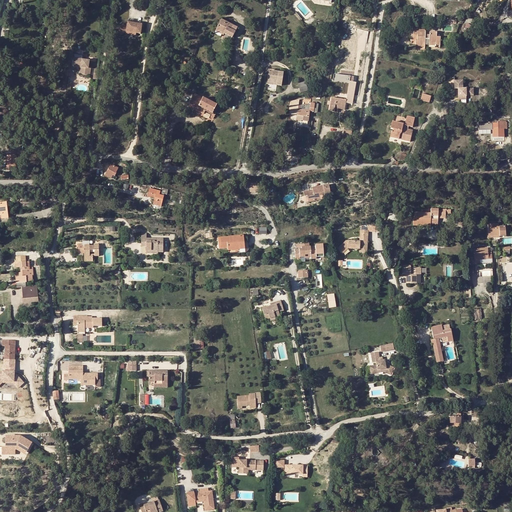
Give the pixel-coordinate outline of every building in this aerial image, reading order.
[(216,30),(224,34),(232,38),(237,27),(221,19),(216,30)] [(142,26),(131,24),(131,25),(127,24),(124,24),(115,30),(121,37),(126,33),(141,35),(142,26)] [(428,34),(425,34),(426,31),(424,29),(413,29),(413,35),(411,35),(411,40),(413,41),(413,42),(415,42),(415,45),(418,46),(422,47),(422,46),(425,46),(425,39),(429,39),(429,43),(440,44),(440,37),(437,37),(437,33),(429,32),(429,34),(429,35),(428,35),(428,34)] [(88,63),(80,63),(80,62),(71,61),(71,70),(79,70),(79,77),(90,78),(90,70),(88,70),(86,70),(86,68),(88,68),(88,63)] [(283,73),(269,71),(267,82),(276,83),(276,85),(281,85),(283,73)] [(348,81),(350,81),(351,80),(352,80),(353,75),(333,72),(332,78),(348,81)] [(346,100),(343,100),(331,98),(329,111),(341,112),(342,109),(344,109),(345,102),(352,104),(355,82),(350,81),(348,81),(346,100)] [(458,98),(466,97),(466,96),(473,95),(473,88),(463,89),(462,81),(454,81),(454,89),(457,89),(458,98)] [(202,109),(205,111),(205,110),(213,113),(217,105),(195,94),(189,107),(200,112),(202,109)] [(431,97),(422,94),(420,100),(429,102),(431,97)] [(298,110),(296,119),(308,121),(309,111),(317,112),(318,104),(310,103),(310,106),(302,105),(302,106),(298,105),(299,100),(290,102),(289,108),(298,110)] [(414,118),(406,116),(405,125),(404,127),(403,126),(403,125),(391,123),(390,129),(393,129),(392,132),(391,131),(390,137),(399,139),(399,137),(401,137),(401,139),(410,141),(412,131),(408,130),(408,126),(412,127),(414,118)] [(497,123),(492,123),(493,137),(504,137),(504,129),(507,129),(506,121),(497,121),(497,123)] [(7,167),(15,167),(16,155),(15,155),(15,156),(8,156),(7,167)] [(112,175),(113,176),(114,176),(116,173),(115,173),(117,168),(111,165),(105,175),(111,178),(112,175)] [(255,191),(262,192),(263,184),(251,183),(250,192),(255,192),(255,191)] [(307,195),(308,202),(321,200),(320,195),(325,194),(331,193),(329,184),(312,188),(313,190),(313,192),(310,192),(310,191),(309,191),(309,190),(304,191),(304,196),(307,195)] [(155,197),(155,199),(153,204),(161,207),(164,196),(164,194),(167,194),(168,190),(163,188),(162,191),(160,191),(157,190),(150,188),(148,195),(155,197)] [(0,216),(1,216),(1,218),(8,218),(7,211),(6,202),(0,202),(0,216)] [(430,222),(438,222),(438,218),(438,215),(441,215),(441,218),(445,218),(445,213),(446,209),(441,209),(441,210),(438,210),(438,209),(431,209),(431,213),(415,212),(414,226),(430,227),(430,224),(430,222)] [(389,219),(399,222),(401,215),(390,212),(389,219)] [(500,234),(500,236),(506,236),(505,226),(503,226),(503,224),(499,224),(488,224),(488,230),(489,235),(500,234)] [(450,238),(457,233),(459,232),(456,228),(447,235),(450,238)] [(488,230),(487,230),(488,237),(488,238),(500,237),(500,236),(500,234),(489,235),(488,230)] [(148,242),(148,245),(146,246),(146,250),(158,250),(158,252),(163,252),(163,238),(146,238),(146,233),(141,233),(141,242),(148,242)] [(219,249),(227,248),(228,251),(245,249),(244,235),(218,238),(219,249)] [(228,254),(247,252),(248,251),(248,250),(248,249),(248,248),(247,235),(244,235),(245,249),(228,251),(228,254)] [(360,243),(368,244),(368,235),(360,235),(360,241),(360,243)] [(360,243),(360,241),(347,240),(338,248),(342,253),(348,248),(359,249),(359,252),(367,252),(368,244),(360,243)] [(93,254),(99,254),(98,244),(94,244),(94,246),(90,246),(83,246),(82,245),(83,243),(78,243),(78,253),(84,253),(84,259),(93,259),(93,256),(93,254)] [(302,249),(299,249),(295,249),(296,258),(300,257),(305,256),(305,258),(311,257),(311,259),(316,258),(316,246),(309,247),(309,243),(305,243),(305,247),(302,247),(302,249)] [(480,259),(489,258),(488,248),(474,249),(475,263),(480,262),(480,259)] [(23,304),(31,303),(30,298),(38,297),(37,286),(27,286),(26,281),(33,281),(32,268),(29,268),(28,261),(26,262),(26,256),(16,257),(16,262),(14,262),(15,267),(19,267),(26,267),(26,269),(20,270),(20,271),(17,273),(15,273),(16,287),(22,287),(23,304)] [(401,265),(401,273),(405,273),(405,282),(415,282),(415,273),(420,273),(420,266),(409,266),(409,265),(401,265)] [(330,308),(337,307),(335,293),(327,294),(330,308)] [(276,302),(276,304),(271,306),(263,308),(264,314),(268,313),(270,318),(275,316),(280,315),(279,312),(284,310),(281,300),(276,302)] [(88,321),(84,321),(84,316),(73,316),(73,322),(78,322),(78,325),(78,330),(85,329),(85,328),(90,328),(90,326),(93,326),(102,326),(102,319),(93,319),(93,317),(88,317),(88,321)] [(448,342),(453,341),(451,329),(450,323),(441,325),(431,327),(434,339),(435,344),(433,344),(436,358),(442,357),(438,338),(447,337),(448,342)] [(5,359),(13,359),(14,359),(15,353),(15,350),(15,340),(3,340),(2,345),(5,346),(4,359),(5,359)] [(385,364),(385,360),(383,360),(380,361),(379,358),(378,352),(371,353),(373,362),(376,361),(377,365),(370,367),(371,374),(379,372),(378,370),(382,369),(383,372),(388,373),(390,366),(385,364)] [(81,379),(81,381),(81,385),(95,385),(95,379),(98,379),(98,374),(83,373),(83,366),(69,365),(69,374),(64,374),(64,380),(69,380),(69,379),(78,379),(81,379)] [(14,372),(3,371),(2,375),(0,374),(0,384),(2,382),(2,381),(13,382),(13,383),(17,386),(22,381),(17,375),(14,375),(14,372)] [(162,385),(167,385),(167,371),(149,371),(149,382),(154,382),(154,384),(162,384),(162,385)] [(256,403),(255,393),(249,394),(249,396),(237,396),(238,408),(242,408),(242,406),(250,405),(250,404),(256,403)] [(460,423),(461,414),(458,414),(457,417),(456,417),(456,414),(450,413),(450,423),(460,423)] [(20,436),(5,436),(5,447),(2,447),(2,454),(15,454),(15,449),(15,447),(20,447),(27,452),(32,443),(20,436)] [(255,469),(263,469),(264,461),(239,459),(239,457),(232,456),(232,466),(238,466),(238,472),(248,473),(248,468),(255,469)] [(304,466),(304,467),(298,467),(298,468),(296,468),(296,467),(286,466),(285,475),(304,476),(304,475),(308,476),(309,467),(304,466)] [(203,499),(204,501),(205,509),(215,508),(212,491),(209,491),(208,488),(199,489),(200,492),(194,493),(194,491),(187,492),(189,506),(196,505),(196,502),(195,500),(203,499)] [(149,509),(150,511),(160,511),(163,511),(159,500),(144,505),(144,503),(139,505),(142,511),(146,511),(146,510),(149,509)]
